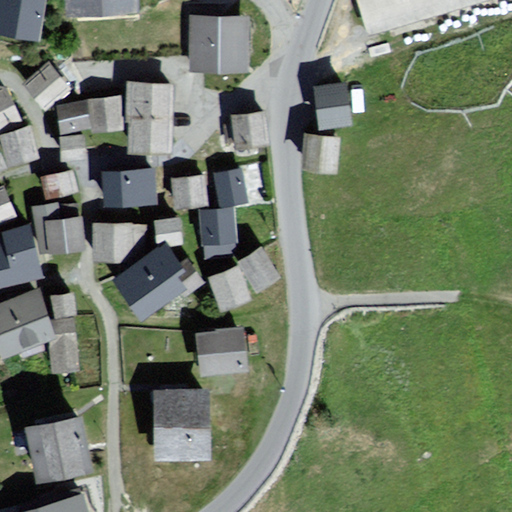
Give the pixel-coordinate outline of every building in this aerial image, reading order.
[(44,0),(0,0),(0,34),(39,40),(44,0)] [(154,8),(153,0),(79,0),(81,14),(154,8)] [(389,0),(400,34),(505,0),(389,0)] [(261,15),(199,15),(199,71),(262,70),(261,15)] [(55,59),(30,80),(52,107),(78,86),(55,59)] [(185,81),(138,80),(137,117),(145,118),(144,148),(184,149),(185,81)] [(349,81),(313,86),(318,124),(354,119),(349,81)] [(0,134),(30,120),(12,82),(0,87),(0,134)] [(133,128),(130,95),(99,98),(103,131),(133,128)] [(93,98),(65,104),(71,132),(99,127),(93,98)] [(230,114),(231,123),(223,123),(225,145),(241,144),(242,157),(260,156),(259,146),(269,143),(264,111),(230,114)] [(29,126),(0,135),(0,139),(9,168),(39,158),(29,126)] [(94,133),(69,135),(70,158),(96,156),(94,133)] [(341,136),(304,133),(302,169),(339,171),(341,136)] [(244,165),(215,170),(221,204),(250,198),(244,165)] [(160,169),(108,172),(110,206),(162,204),(160,169)] [(74,172),(50,177),(56,200),(79,195),(74,172)] [(205,174),(169,178),(172,209),(208,205),(205,174)] [(1,184),(0,184),(0,224),(5,223),(1,215),(12,210),(1,184)] [(228,209),(197,213),(201,249),(233,245),(228,209)] [(80,215),(44,220),(48,251),(84,247),(80,215)] [(182,216),(153,220),(157,242),(186,238),(182,216)] [(138,223),(96,222),(95,261),(136,263),(138,223)] [(26,225),(0,230),(0,240),(7,268),(0,270),(0,289),(40,279),(26,225)] [(199,282),(169,241),(116,280),(147,321),(199,282)] [(259,246),(237,261),(257,292),(279,277),(259,246)] [(253,299),(238,265),(207,278),(223,313),(253,299)] [(57,340),(38,288),(0,302),(0,354),(2,361),(57,340)] [(77,292),(53,294),(55,316),(79,314),(77,292)] [(245,329),(195,336),(201,380),(251,373),(245,329)] [(78,343),(52,345),(55,375),(81,373),(78,343)] [(208,390),(149,392),(152,466),(212,463),(208,390)] [(78,412),(20,424),(33,485),(90,473),(78,412)] [(85,511),(82,498),(31,511),(85,511)]
